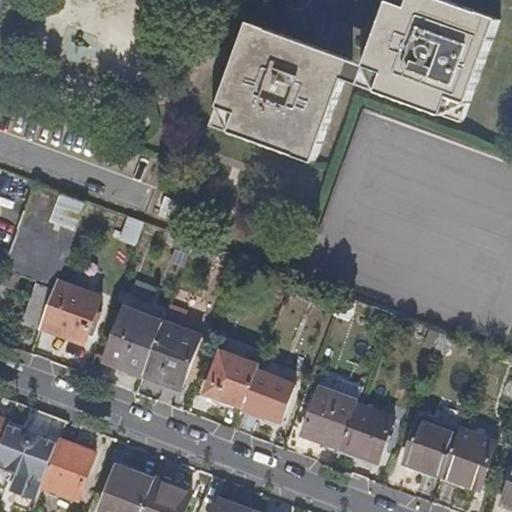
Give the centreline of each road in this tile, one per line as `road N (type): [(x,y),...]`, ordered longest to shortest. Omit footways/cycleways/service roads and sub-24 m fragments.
road 1 (residential): [(0,368),(383,511)]
road 2 (unknown): [(0,174),(147,215)]
